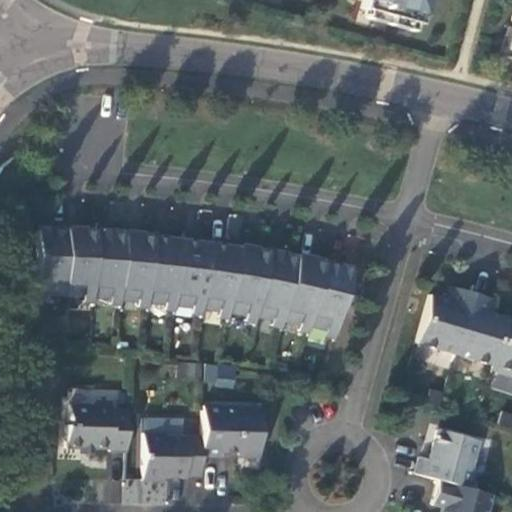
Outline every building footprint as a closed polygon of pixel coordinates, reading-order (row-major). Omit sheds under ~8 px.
[(362,0),(360,8),(417,24),(423,0),(362,0)] [(46,295),(64,295),(64,229),(64,228),(47,228),(47,231),(35,231),(36,305),(38,305),(37,301),(46,301),(46,295)] [(64,295),(63,296),(81,296),(81,302),(90,302),(89,306),(90,306),(91,297),(93,232),(82,232),(82,229),(64,229),(64,295)] [(93,232),(91,297),(109,298),(109,304),(117,305),(116,308),(117,309),(118,300),(122,235),(111,234),(111,231),(93,230),(93,232)] [(122,235),(118,300),(136,301),(135,307),(144,308),(144,312),(145,302),(151,238),(139,237),(140,234),(122,233),(122,235)] [(151,238),(145,302),(163,303),(162,310),(171,311),(170,315),(171,315),(172,306),(180,241),(168,240),(169,237),(151,235),(151,238)] [(180,241),(172,306),(190,307),(189,313),(198,314),(197,318),(198,318),(200,308),(208,245),(197,244),(197,241),(180,239),(180,241)] [(208,245),(200,308),(217,311),(216,317),(225,318),(224,322),(225,322),(227,312),(237,250),(226,247),(226,244),(209,242),(208,245)] [(237,250),(227,312),(244,315),(243,321),(251,323),(251,327),(253,316),(266,254),(255,252),(255,249),(238,246),(237,250)] [(266,254),(253,316),(271,319),(270,326),(278,327),(277,332),(278,331),(280,321),(294,259),(283,257),(284,254),(267,250),(266,254)] [(294,259),(280,321),(298,324),(297,330),(305,332),(304,336),(305,337),(307,326),(323,264),(312,262),(312,259),(295,255),(294,259)] [(323,264),(307,326),(325,329),(323,335),(331,338),(330,341),(331,342),(351,270),(340,267),(341,264),(324,260),(323,264)] [(450,301),(454,288),(447,286),(443,299),(450,301)] [(452,354),(470,293),(454,288),(450,301),(443,299),(428,295),(414,343),(452,354)] [(489,365),(504,317),(489,313),(482,310),(486,298),(470,293),(452,354),(489,365)] [(486,298),(482,310),(489,313),(493,300),(486,298)] [(511,319),(504,317),(489,365),(488,370),(511,378),(511,319)] [(198,378),(198,364),(184,363),(184,378),(198,378)] [(232,368),(216,366),(213,384),(229,387),(232,368)] [(85,454),(91,448),(107,449),(107,452),(124,451),(125,410),(109,410),(109,402),(92,402),(88,406),(67,406),(67,425),(64,426),(63,447),(80,448),(85,454)] [(240,457),(256,458),(258,408),(200,406),(199,436),(198,456),(219,457),(219,452),(236,452),(240,457)] [(418,457),(413,474),(436,480),(462,487),(476,440),(435,430),(427,460),(418,457)] [(183,474),(198,475),(198,456),(199,436),(163,435),(163,433),(141,432),(140,479),(156,480),(156,476),(184,477),(183,474)] [(484,511),(489,495),(462,487),(436,480),(429,504),(441,507),(439,511),(484,511)]
